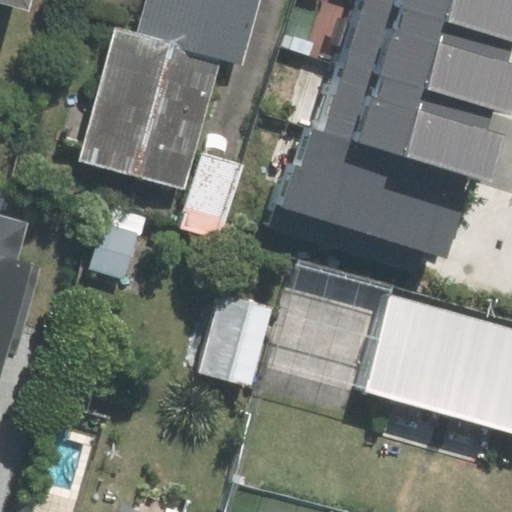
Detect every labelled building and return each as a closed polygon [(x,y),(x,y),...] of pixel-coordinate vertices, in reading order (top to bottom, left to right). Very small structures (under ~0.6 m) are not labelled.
[(145,0),(139,28),(223,46),(248,52),(259,0),(145,0)] [(479,107),(500,39),(372,0),(336,0),(318,57),(479,107)] [(511,0),(372,0),(500,39),(511,0)] [(223,46),(139,28),(115,23),(85,159),(182,181),(173,223),(225,234),(242,156),(200,147),(223,46)] [(458,174),(479,107),(318,57),(297,124),(458,174)] [(432,258),(458,174),(297,124),(271,209),(432,258)] [(0,202),(0,376),(4,377),(36,253),(20,248),(30,210),(0,202)] [(129,214),(95,207),(84,257),(119,264),(129,214)] [(274,302),(222,287),(200,365),(252,380),(274,302)] [(511,423),(511,324),(389,289),(363,381),(511,423)]
